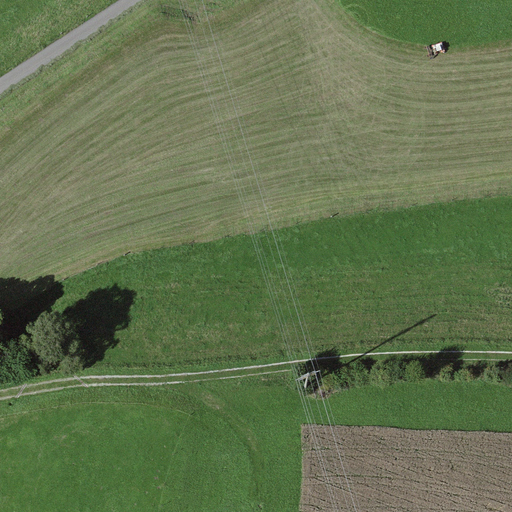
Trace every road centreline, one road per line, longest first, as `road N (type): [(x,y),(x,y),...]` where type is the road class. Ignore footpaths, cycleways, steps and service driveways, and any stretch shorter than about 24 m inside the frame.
road 1 (track): [(511,358),(354,361),(0,395)]
road 2 (residential): [(135,0),(0,86)]
